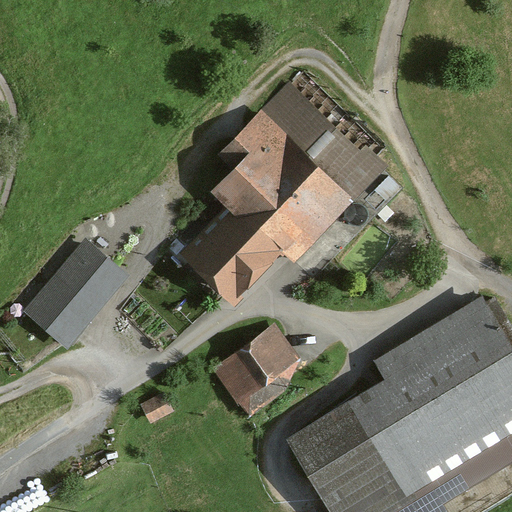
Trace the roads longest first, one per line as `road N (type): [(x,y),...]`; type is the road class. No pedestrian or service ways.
road 1 (track): [(274,304),(364,329),(403,319),(451,284),(462,259),(391,102),(391,47),(407,0)]
road 2 (track): [(128,382),(89,364),(68,365),(0,395)]
